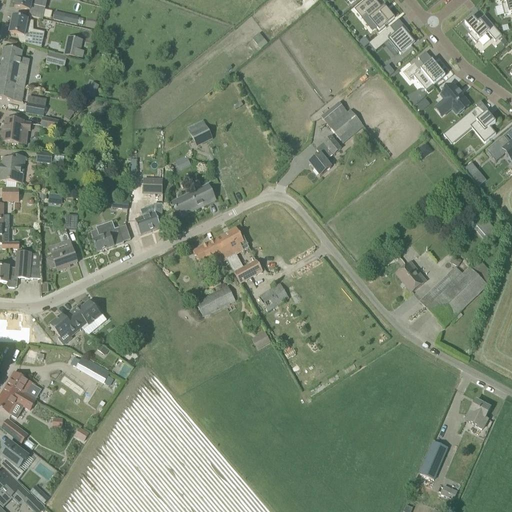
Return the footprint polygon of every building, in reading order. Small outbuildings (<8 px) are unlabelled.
[(31,0),(16,0),(15,9),(29,12),(28,18),(42,21),(44,9),(30,6),(31,0)] [(394,19),(384,6),(381,8),(374,0),(366,0),(354,11),(361,20),(366,16),(379,32),(394,19)] [(511,0),(504,0),(505,5),(501,6),(504,17),(511,15),(511,0)] [(56,14),(55,21),(77,24),(78,17),(56,14)] [(501,37),(484,17),(477,24),(472,18),(464,25),(471,33),(468,36),(476,45),(488,34),(495,43),(501,37)] [(26,30),(27,22),(13,19),(9,34),(24,38),(22,45),(41,49),(45,34),(26,30)] [(391,26),(369,45),(375,53),(388,42),(400,56),(415,44),(402,28),(396,33),(391,26)] [(83,41),(67,38),(63,57),(83,61),(84,53),(81,52),(83,41)] [(359,43),(364,49),(369,45),(364,39),(359,43)] [(22,53),(4,50),(0,69),(0,85),(16,88),(24,89),(29,61),(21,60),(22,53)] [(64,69),(67,58),(49,54),(46,65),(64,69)] [(425,93),(443,78),(431,63),(413,78),(425,93)] [(388,66),(384,70),(390,78),(394,74),(388,66)] [(395,81),(403,91),(413,83),(404,73),(395,81)] [(93,99),(99,88),(91,84),(86,96),(93,99)] [(16,88),(0,85),(0,100),(22,104),(24,89),(16,88)] [(442,101),(437,105),(444,114),(449,109),(454,115),(466,106),(450,87),(438,97),(442,101)] [(350,111),(348,114),(339,103),(322,117),(330,128),(343,144),(363,127),(350,111)] [(27,105),(25,115),(43,118),(45,108),(27,105)] [(424,111),(419,106),(415,108),(420,114),(424,111)] [(496,135),(490,128),(495,124),(487,115),(484,117),(477,108),(450,131),(450,132),(457,139),(472,127),(485,144),(496,135)] [(40,129),(57,132),(59,122),(42,119),(40,129)] [(31,124),(6,121),(4,134),(2,134),(1,144),(27,147),(28,133),(30,133),(31,124)] [(206,127),(191,134),(196,146),(212,139),(206,127)] [(320,156),(309,165),(320,178),(331,169),(326,162),(341,150),(331,137),(324,143),(324,144),(316,151),(320,156)] [(511,164),(511,144),(510,146),(503,138),(486,152),(496,163),(503,158),(502,156),(504,154),(511,164)] [(417,150),(420,159),(431,155),(428,146),(417,150)] [(37,154),(36,164),(51,166),(52,155),(37,154)] [(255,171),(249,157),(239,162),(238,160),(222,168),(234,192),(250,184),(245,175),(255,171)] [(22,185),(25,160),(9,158),(9,161),(3,160),(2,167),(0,167),(0,170),(0,176),(1,176),(0,183),(22,185)] [(187,158),(174,162),(178,172),(191,167),(187,158)] [(464,171),(471,179),(477,174),(470,166),(464,171)] [(143,180),(143,196),(162,197),(162,181),(143,180)] [(99,185),(95,188),(94,200),(106,201),(107,189),(104,185),(99,185)] [(172,204),(179,219),(215,202),(208,186),(172,204)] [(18,203),(18,190),(3,190),(2,203),(18,203)] [(62,198),(50,197),(49,205),(61,206),(62,198)] [(113,201),(112,210),(128,212),(129,203),(113,201)] [(0,229),(9,229),(9,217),(2,217),(2,206),(0,206),(0,229)] [(153,206),(153,207),(153,215),(143,219),(134,222),(140,237),(161,230),(159,224),(161,224),(162,206),(153,206)] [(77,231),(78,217),(66,217),(66,231),(77,231)] [(472,228),(488,246),(499,236),(483,218),(472,228)] [(112,224),(96,229),(100,240),(93,242),(97,254),(123,245),(118,230),(115,231),(112,224)] [(9,237),(9,229),(0,229),(0,246),(2,246),(2,252),(19,252),(19,244),(9,244),(9,237)] [(236,230),(216,241),(226,261),(234,274),(241,270),(239,267),(239,265),(239,263),(238,261),(237,260),(235,259),(234,257),(243,252),(244,254),(250,251),(249,248),(247,243),(244,245),(236,230)] [(208,271),(226,261),(216,241),(193,254),(200,268),(205,265),(208,271)] [(51,256),(52,259),(47,261),(50,270),(55,268),(57,273),(66,270),(65,268),(77,264),(72,249),(51,256)] [(18,254),(17,270),(0,268),(0,284),(6,285),(6,287),(8,290),(14,290),(17,288),(17,280),(29,281),(29,280),(40,281),(39,257),(31,256),(18,254)] [(493,282),(494,277),(479,260),(462,275),(455,268),(419,303),(444,328),(449,323),(452,326),(462,316),(459,314),(493,282)] [(263,274),(257,264),(241,272),(243,276),(236,279),(240,286),(263,274)] [(426,283),(421,277),(420,277),(410,265),(396,276),(411,295),(426,283)] [(205,281),(211,291),(221,285),(215,275),(205,281)] [(289,300),(280,286),(259,299),(268,313),(289,300)] [(228,287),(196,304),(203,318),(235,302),(228,287)] [(102,316),(100,317),(89,304),(80,311),(78,308),(69,315),(81,329),(86,325),(89,328),(93,324),(96,328),(99,328),(106,322),(102,316)] [(81,329),(69,315),(64,320),(62,317),(50,327),(59,338),(57,340),(63,347),(71,340),(70,338),(81,329)] [(0,342),(29,344),(30,329),(21,328),(21,331),(5,330),(6,321),(0,320),(0,342)] [(257,352),(270,344),(264,334),(252,341),(257,352)] [(97,351),(104,356),(107,351),(101,346),(97,351)] [(84,374),(91,363),(83,359),(77,370),(84,374)] [(14,375),(7,387),(20,394),(20,393),(27,397),(35,402),(41,391),(33,386),(34,385),(14,375)] [(7,387),(0,399),(0,410),(11,417),(11,416),(10,415),(16,404),(30,412),(36,402),(35,402),(27,397),(20,393),(20,394),(7,387)] [(490,410),(475,402),(465,422),(482,431),(487,422),(484,420),(490,410)] [(8,421),(1,430),(22,446),(29,436),(8,421)] [(84,443),(89,435),(80,430),(75,438),(84,443)] [(28,458),(9,444),(0,455),(0,456),(4,460),(0,465),(17,483),(24,474),(19,471),(28,458)] [(434,482),(447,450),(432,444),(419,476),(434,482)] [(0,493),(3,490),(11,498),(16,494),(25,503),(30,498),(11,479),(6,484),(0,477),(0,493)] [(441,497),(454,502),(458,493),(444,488),(441,497)]
